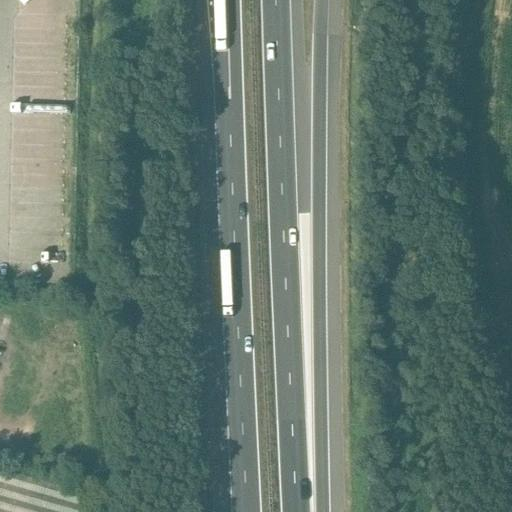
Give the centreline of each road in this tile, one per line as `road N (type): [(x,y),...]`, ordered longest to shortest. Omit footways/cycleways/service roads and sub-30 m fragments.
road 1 (motorway): [(297,511),(277,0)]
road 2 (motorway): [(226,0),(245,511)]
road 3 (motorway): [(323,511),(322,0)]
